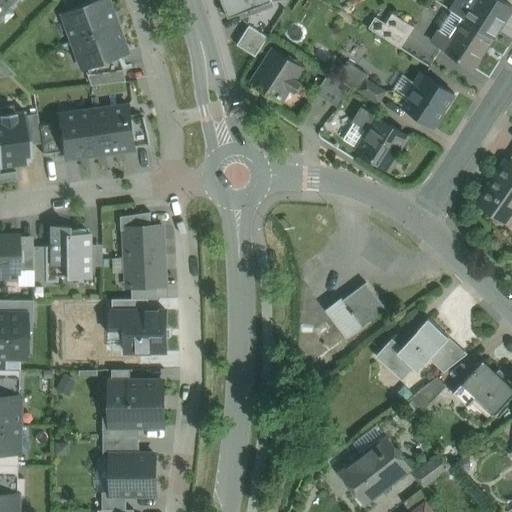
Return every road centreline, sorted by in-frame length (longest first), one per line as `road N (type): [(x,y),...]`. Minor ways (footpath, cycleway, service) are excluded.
road 1 (residential): [(176,183),(189,375),(177,511)]
road 2 (tertiary): [(238,204),(242,340),(226,511)]
road 3 (residential): [(136,0),(176,183)]
road 4 (residential): [(0,209),(176,183)]
road 5 (residential): [(265,177),(366,191),(426,227)]
road 6 (residential): [(426,227),(511,89)]
road 7 (tertiary): [(184,0),(229,148)]
